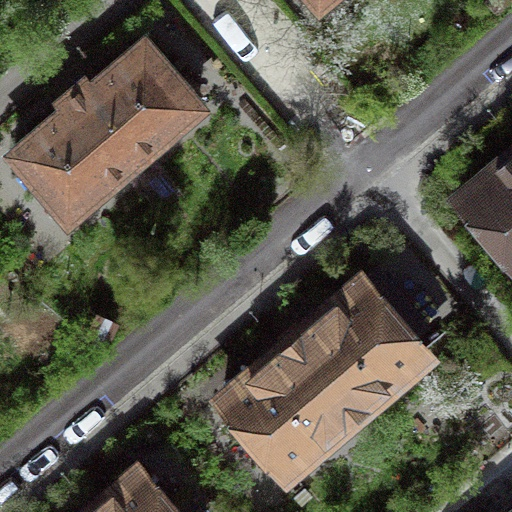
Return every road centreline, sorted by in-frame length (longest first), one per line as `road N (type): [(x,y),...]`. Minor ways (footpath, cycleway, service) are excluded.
road 1 (residential): [(0,479),(511,47)]
road 2 (residential): [(0,101),(120,0)]
